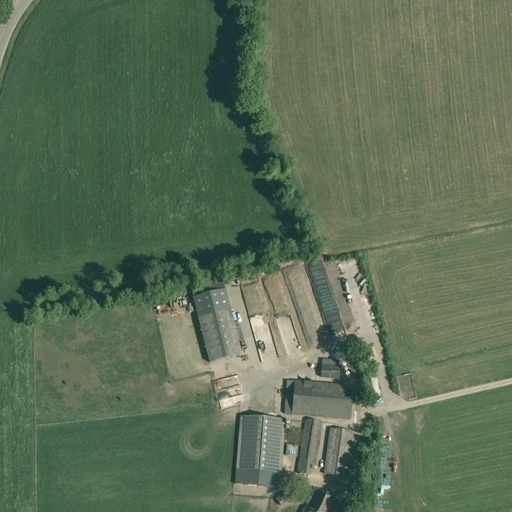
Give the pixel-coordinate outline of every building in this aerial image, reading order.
[(245,288),(253,319),(266,316),(258,285),(245,288)] [(197,317),(209,364),(242,355),(230,308),(197,317)] [(269,317),(252,320),(253,326),(270,323),(269,317)] [(315,335),(318,343),(324,341),(321,332),(315,335)] [(340,379),(341,366),(322,365),(321,378),(340,379)] [(351,419),(352,400),(344,399),(345,385),(295,381),(292,414),(351,419)] [(235,485),(280,488),(285,420),(240,417),(235,485)] [(316,466),(322,422),(306,420),(298,474),(308,475),(310,466),(316,466)] [(348,477),(354,432),(331,429),(325,474),(348,477)] [(334,511),(340,500),(314,488),(306,507),(305,506),(302,511),(334,511)]
